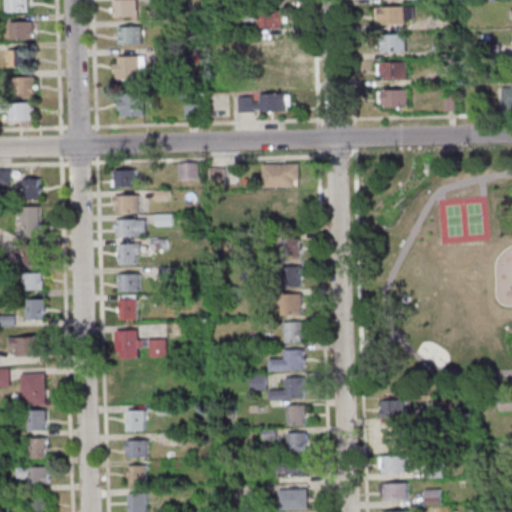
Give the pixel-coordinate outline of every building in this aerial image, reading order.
[(28,0),(28,11),(5,12),(5,0),(28,0)] [(137,0),(137,16),(115,17),(114,0),(137,0)] [(378,7),(413,7),(414,19),(405,19),(405,24),(381,24),(381,21),(378,21),(378,7)] [(257,30),(257,12),(284,11),(284,23),(281,23),(281,29),(257,30)] [(10,39),(9,23),(32,22),(33,38),(10,39)] [(229,35),(229,25),(244,25),(245,34),(229,35)] [(118,27),(140,26),(141,44),(119,44),(118,27)] [(405,34),(406,52),(384,52),(384,48),(381,48),(381,34),(405,34)] [(281,54),(259,55),(258,39),(283,38),(284,51),(281,51),(281,54)] [(433,57),(433,46),(448,45),(448,56),(433,57)] [(499,54),(483,55),(483,45),(499,45),(499,54)] [(166,48),(180,47),(181,61),(166,62),(166,48)] [(7,67),(7,50),(30,49),(30,66),(7,67)] [(239,63),(224,63),(224,53),(238,53),(239,63)] [(144,56),(144,67),(139,67),(139,77),(116,78),(116,72),(114,72),(113,64),(118,64),(118,57),(144,56)] [(381,62),(407,61),(407,80),(384,80),(384,76),(381,76),(381,62)] [(288,83),(288,65),(267,65),(267,83),(288,83)] [(499,82),(484,82),(484,73),(499,73),(499,82)] [(34,94),(12,95),(11,77),(33,76),(34,94)] [(511,105),(503,106),(503,88),(511,88),(511,105)] [(407,89),(408,107),(385,107),(385,104),(382,104),(382,90),(407,89)] [(261,111),(261,109),(252,109),(252,111),(239,112),(238,97),(252,97),(252,102),(261,102),(260,94),(286,93),(286,95),(290,95),(290,104),(286,104),(287,106),(283,106),(283,110),(261,111)] [(144,94),(144,115),(121,116),(121,110),(119,110),(118,101),(123,101),(123,94),(144,94)] [(444,110),(444,97),(454,97),(454,110),(444,110)] [(9,120),(9,111),(0,111),(0,103),(31,102),(32,119),(9,120)] [(185,118),(184,104),(198,103),(199,118),(185,118)] [(179,164),(198,163),(199,179),(179,180),(179,164)] [(264,187),(263,164),(299,163),(299,179),(298,179),(298,184),(295,184),(295,186),(264,187)] [(210,168),(224,167),(225,185),(210,185),(210,168)] [(0,169),(9,169),(10,184),(0,184),(0,169)] [(116,187),(116,171),(136,171),(137,186),(116,187)] [(22,179),(38,178),(39,198),(23,199),(22,179)] [(169,190),(169,200),(156,200),(156,191),(169,190)] [(139,195),(139,211),(116,212),(116,196),(139,195)] [(275,223),(275,216),(271,216),(270,207),(299,206),(300,223),(275,223)] [(39,207),(40,236),(23,237),(22,207),(39,207)] [(156,214),(172,214),(173,225),(157,226),(156,214)] [(145,219),(146,235),(117,236),(117,220),(145,219)] [(266,234),(266,245),(252,245),(251,235),(266,234)] [(151,239),(166,239),(166,249),(152,249),(151,239)] [(282,259),(282,239),(298,239),(299,258),(282,259)] [(140,243),(141,253),(136,254),(136,264),(120,264),(120,244),(140,243)] [(24,264),(24,245),(40,244),(41,264),(24,264)] [(160,280),(159,267),(174,266),(175,279),(160,280)] [(300,286),(283,287),(283,266),(299,266),(300,286)] [(42,273),(42,280),(43,280),(43,289),(22,290),(22,273),(42,273)] [(118,274),(139,273),(140,290),(119,291),(118,274)] [(270,300),(257,301),(256,291),(270,291),(270,300)] [(283,294),(300,293),(301,314),(284,315),(283,294)] [(27,299),(43,299),(44,319),(27,319),(27,299)] [(120,299),(137,299),(137,319),(121,319),(120,299)] [(14,325),(0,325),(0,315),(14,315),(14,325)] [(302,342),(285,342),(284,322),(301,322),(302,342)] [(117,330),(138,329),(138,340),(143,340),(143,346),(139,346),(139,356),(122,357),(122,351),(118,351),(117,330)] [(8,337),(44,336),(44,348),(48,348),(48,355),(16,356),(16,348),(8,348),(8,337)] [(151,356),(150,340),(166,339),(166,356),(151,356)] [(247,358),(246,347),(262,346),(262,357),(247,358)] [(269,359),(285,358),(285,350),(303,350),(303,361),(303,369),(270,370),(269,359)] [(0,368),(8,368),(9,385),(0,385),(0,368)] [(22,405),(21,374),(45,373),(46,404),(22,405)] [(266,390),(250,390),(249,374),(265,374),(266,390)] [(269,399),(269,390),(287,389),(286,378),(303,377),(304,397),(269,399)] [(511,410),(499,410),(498,397),(511,396),(511,410)] [(382,417),(381,401),(404,400),(405,416),(382,417)] [(157,415),(157,405),(172,405),(173,415),(157,415)] [(288,424),(287,405),(305,405),(306,423),(288,424)] [(422,408),(437,408),(437,422),(422,422),(422,408)] [(27,411),(44,410),(45,430),(28,431),(27,411)] [(126,430),(126,411),(144,411),(145,430),(126,430)] [(405,445),(382,445),(382,428),(405,427),(405,445)] [(275,440),(262,440),(262,429),(275,429),(275,440)] [(168,445),(166,433),(180,431),(182,444),(168,445)] [(288,452),(287,433),(305,433),(306,452),(288,452)] [(434,436),(435,449),(422,450),(421,437),(434,436)] [(30,438),(47,438),(47,458),(30,458),(30,438)] [(126,441),(146,440),(146,456),(127,457),(126,441)] [(511,456),(503,456),(503,443),(511,442),(511,456)] [(383,473),(383,457),(406,456),(407,472),(383,473)] [(306,476),(278,477),(278,459),(306,458),(306,476)] [(427,462),(442,462),(443,477),(428,478),(427,462)] [(146,466),(146,485),(129,486),(128,466),(146,466)] [(47,467),(47,472),(48,472),(48,483),(28,483),(28,478),(17,478),(16,467),(47,467)] [(0,481),(10,481),(10,491),(0,491),(0,481)] [(408,499),(384,500),(383,484),(407,483),(408,499)] [(229,500),(229,487),(243,486),(243,500),(229,500)] [(280,509),(279,490),(307,489),(307,508),(280,509)] [(441,505),(425,505),(425,490),(440,490),(441,505)] [(31,511),(31,493),(48,492),(49,511),(31,511)] [(129,511),(129,493),(146,493),(146,511),(129,511)]
